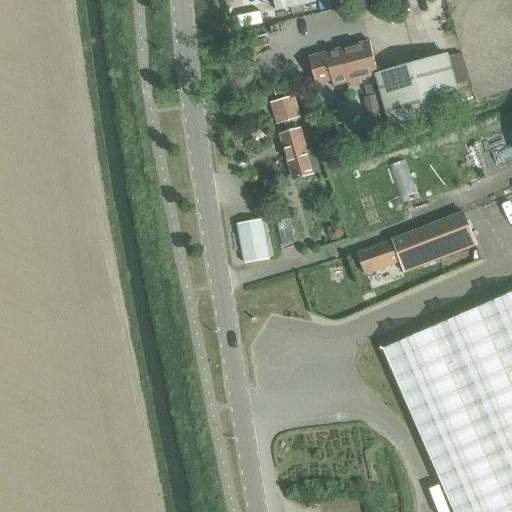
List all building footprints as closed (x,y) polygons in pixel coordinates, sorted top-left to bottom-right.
[(315,0),(272,0),(275,11),(316,3),(315,0)] [(333,87),(349,83),(351,88),(362,85),(361,80),(374,77),(378,76),(377,74),(370,42),(341,49),(341,50),(310,58),(317,86),(332,82),(333,87)] [(447,54),(377,74),(378,76),(374,77),(385,114),(379,116),(382,128),(463,106),(447,54)] [(281,88),(273,90),(275,97),(283,95),(284,97),(295,93),(292,83),(280,87),(281,88)] [(295,97),(270,104),(276,126),(301,118),(295,97)] [(293,181),(320,173),(314,151),(307,153),(300,130),(280,136),(293,181)] [(392,167),(407,201),(420,195),(405,161),(392,167)] [(404,273),(417,268),(417,267),(476,245),(465,215),(405,237),(405,236),(357,254),(365,276),(400,263),(404,273)] [(245,265),(269,261),(262,221),(238,225),(245,265)] [(511,511),(511,294),(383,350),(453,511),(511,511)]
